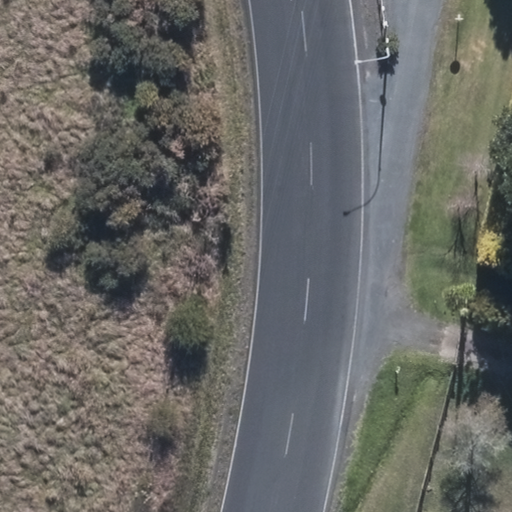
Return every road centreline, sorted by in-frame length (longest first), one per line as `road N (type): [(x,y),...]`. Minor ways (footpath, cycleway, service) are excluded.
road 1 (tertiary): [(412,0),(317,316)]
road 2 (tertiary): [(317,316),(298,0)]
road 3 (tertiary): [(270,511),(317,316)]
